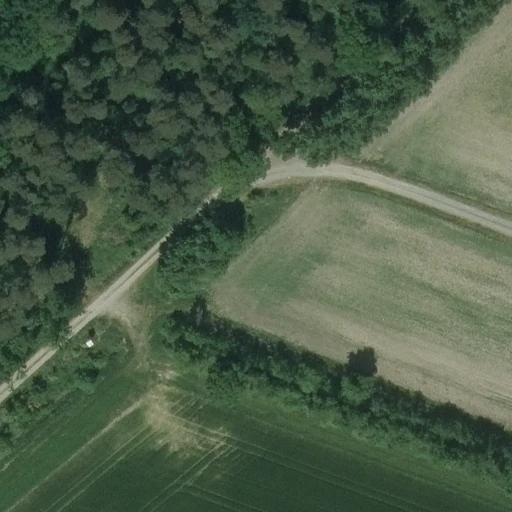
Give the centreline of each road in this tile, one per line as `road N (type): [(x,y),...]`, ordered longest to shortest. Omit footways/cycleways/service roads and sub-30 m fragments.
road 1 (track): [(0,392),(441,0)]
road 2 (track): [(511,228),(285,137)]
